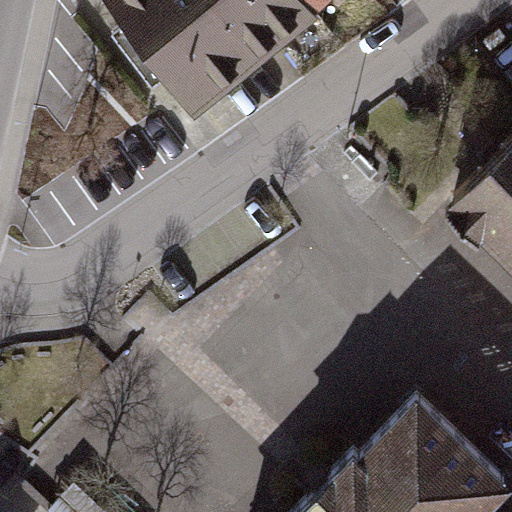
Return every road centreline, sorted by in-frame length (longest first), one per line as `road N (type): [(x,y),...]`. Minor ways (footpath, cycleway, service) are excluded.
road 1 (residential): [(0,275),(62,279),(105,258),(459,0)]
road 2 (track): [(269,145),(511,364)]
